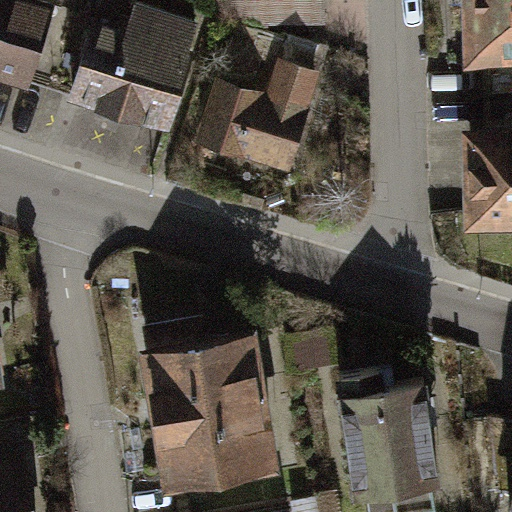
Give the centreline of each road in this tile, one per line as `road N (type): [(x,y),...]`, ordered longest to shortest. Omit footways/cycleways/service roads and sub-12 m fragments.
road 1 (residential): [(70,204),(398,302)]
road 2 (residential): [(110,511),(70,204)]
road 3 (residential): [(391,0),(398,302)]
